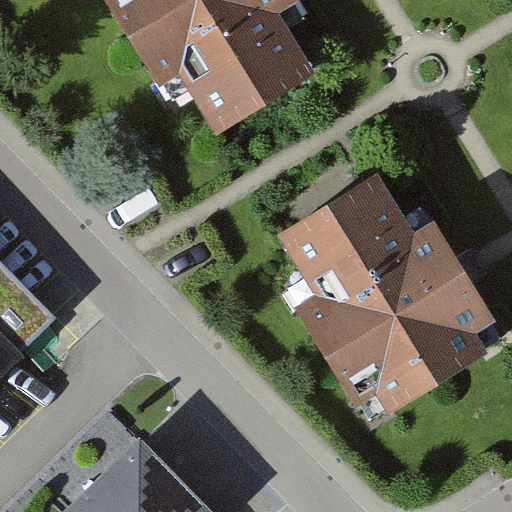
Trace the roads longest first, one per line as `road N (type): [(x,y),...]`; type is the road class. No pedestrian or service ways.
road 1 (residential): [(0,171),(337,511)]
road 2 (unknown): [(110,282),(84,364),(45,430),(0,461)]
